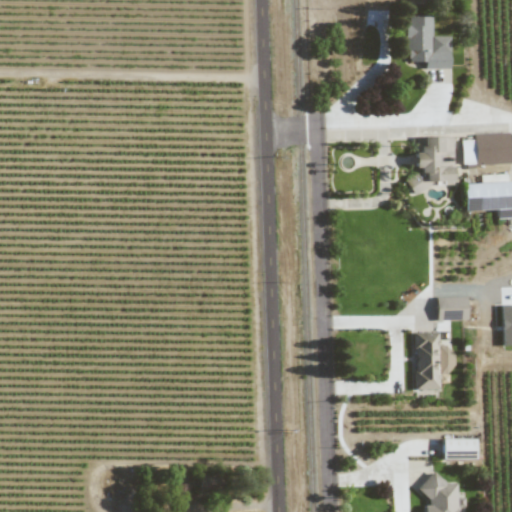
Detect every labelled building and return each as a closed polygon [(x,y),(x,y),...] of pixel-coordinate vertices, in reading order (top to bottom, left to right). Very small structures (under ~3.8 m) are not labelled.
[(429,16),(407,16),(407,25),(403,25),(403,61),(422,61),(422,68),(447,68),(447,36),(429,36),(429,16)] [(508,163),(507,132),(472,133),(473,164),(508,163)] [(450,187),(450,136),(419,136),(419,152),(412,152),(412,174),(406,174),(406,187),(450,187)] [(472,164),(471,139),(459,140),(460,164),(472,164)] [(508,216),(506,173),(478,175),(479,182),(461,183),(462,211),(499,209),(500,217),(508,216)] [(464,319),(463,296),(433,296),(434,320),(464,319)] [(511,303),(498,304),(499,345),(511,344),(511,303)] [(414,389),(436,388),(436,382),(445,382),(444,368),(450,368),(449,342),(436,342),(436,331),(411,332),(414,389)] [(472,438),(440,438),(439,458),(471,458),(472,438)] [(215,491),(215,474),(189,474),(188,490),(215,491)] [(453,511),(453,479),(425,479),(425,484),(421,484),(421,511),(453,511)]
